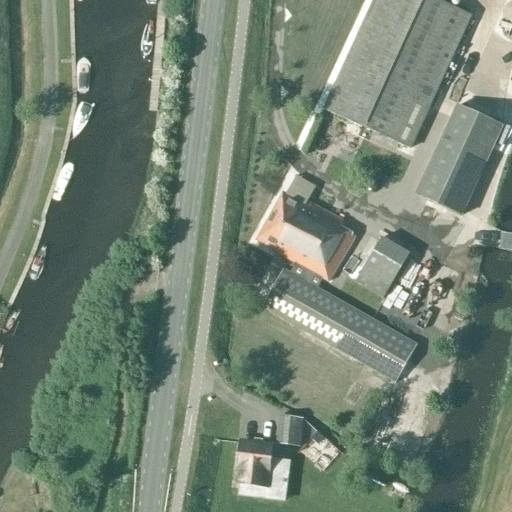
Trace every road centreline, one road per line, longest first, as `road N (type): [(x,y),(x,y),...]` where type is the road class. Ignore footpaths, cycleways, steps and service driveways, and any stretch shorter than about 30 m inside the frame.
road 1 (secondary): [(148,511),(212,0)]
road 2 (residential): [(196,374),(244,0)]
road 3 (unclassified): [(0,272),(46,128),(46,0)]
